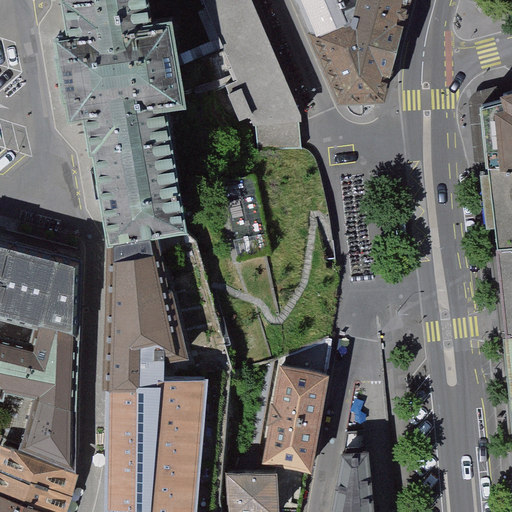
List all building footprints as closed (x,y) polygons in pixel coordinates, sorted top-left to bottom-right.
[(99,209),(106,252),(163,242),(190,237),(167,110),(191,106),(175,13),(153,17),(150,0),(62,0),(62,2),(59,3),(65,33),(67,33),(68,39),(54,42),(57,60),(55,61),(62,105),(65,105),(68,120),(65,121),(66,129),(82,127),(88,163),(91,163),(99,209)] [(261,151),(305,149),(303,117),(255,0),(205,0),(206,0),(200,3),(219,42),(224,40),(242,81),(232,86),(245,110),(255,106),(260,122),(261,151)] [(406,0),(302,0),(346,106),(381,106),(400,29),(406,0)] [(511,98),(499,103),(500,108),(483,114),(487,174),(511,175),(511,98)] [(276,248),(258,173),(223,181),(241,256),(276,248)] [(491,219),(495,255),(511,253),(511,175),(487,174),(491,219)] [(0,318),(78,340),(82,260),(0,238),(0,318)] [(107,381),(108,390),(139,388),(140,381),(163,378),(166,354),(190,349),(176,294),(163,242),(106,252),(107,381)] [(511,253),(495,255),(505,343),(511,342),(511,253)] [(39,405),(76,414),(78,340),(0,318),(0,395),(2,396),(39,405)] [(311,468),(329,370),(281,362),(264,460),(311,468)] [(199,511),(206,380),(163,378),(140,381),(139,388),(108,390),(104,511),(199,511)] [(0,405),(0,438),(75,473),(76,414),(39,405),(2,396),(0,405)] [(346,431),(330,511),(379,511),(374,442),(370,443),(369,429),(346,431)] [(36,469),(0,455),(0,500),(20,508),(36,469)] [(225,470),(227,511),(281,511),(277,468),(225,470)] [(63,511),(75,483),(36,469),(20,508),(29,511),(63,511)] [(0,500),(0,511),(29,511),(20,508),(0,500)]
